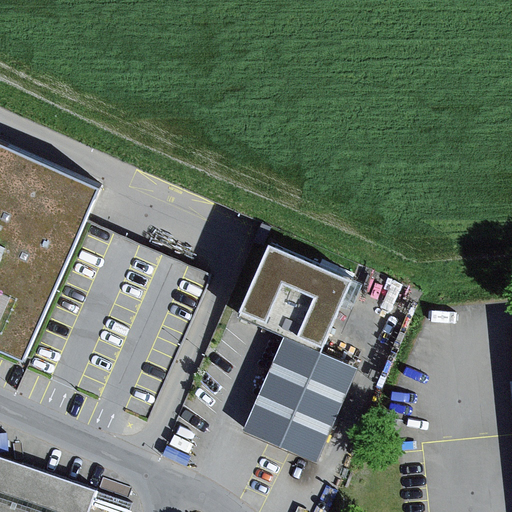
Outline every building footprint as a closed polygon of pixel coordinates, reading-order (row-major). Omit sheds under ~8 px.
[(12,147),(0,175),(0,354),(41,372),(117,192),(12,147)] [(342,274),(255,237),(225,308),(280,331),(312,345),(342,274)] [(312,345),(280,331),(238,428),(310,459),(352,362),(312,345)] [(103,492),(5,458),(3,466),(0,473),(0,511),(96,511),(98,507),(103,492)] [(103,492),(98,507),(114,511),(133,511),(137,503),(103,492)]
